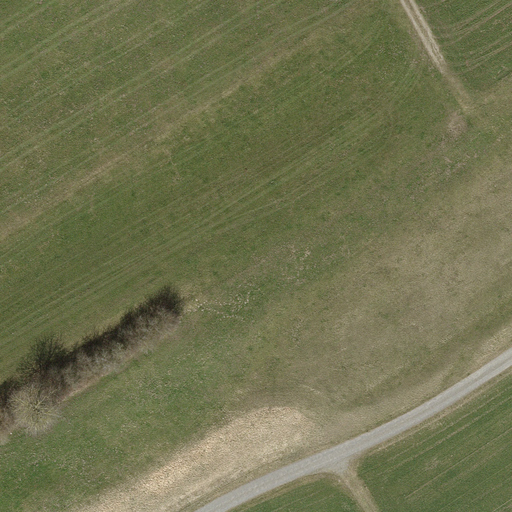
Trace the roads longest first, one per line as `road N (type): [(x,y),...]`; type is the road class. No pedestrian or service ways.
road 1 (track): [(216,511),(363,444),(511,359)]
road 2 (track): [(408,0),(473,112)]
